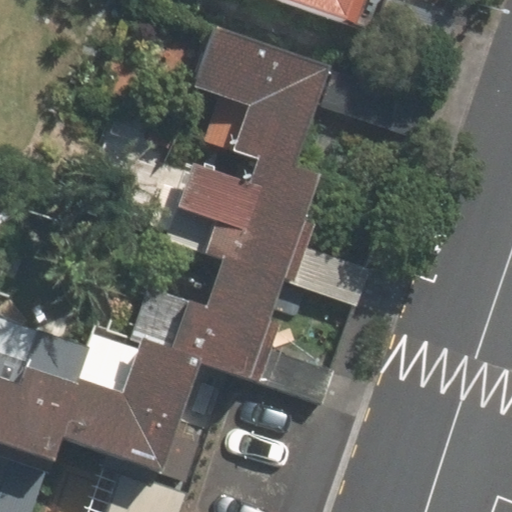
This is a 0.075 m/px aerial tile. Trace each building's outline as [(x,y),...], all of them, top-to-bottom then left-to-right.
[(277,0),(339,21),(345,0),(277,0)] [(285,167),(320,69),(209,30),(188,87),(244,106),(230,147),(255,157),(285,167)] [(384,131),(398,94),(332,69),(318,107),(384,131)] [(285,167),(255,157),(246,182),(192,163),(176,208),(211,221),(200,250),(217,256),(277,277),(286,280),(305,227),(296,224),(313,177),(285,167)] [(277,277),(217,256),(199,307),(188,302),(170,352),(196,361),(248,380),(268,324),(261,321),(277,277)] [(157,470),(196,361),(170,352),(137,341),(118,394),(78,380),(59,435),(157,470)] [(59,435),(78,380),(26,362),(18,384),(0,377),(0,445),(49,463),(59,435)]
